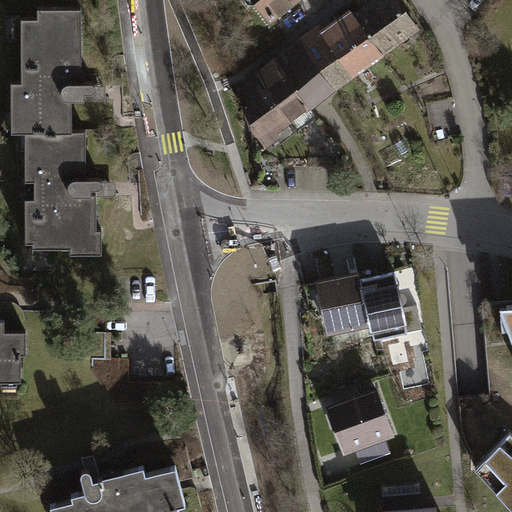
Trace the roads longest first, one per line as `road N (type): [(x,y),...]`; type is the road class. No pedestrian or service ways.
road 1 (residential): [(186,235),(374,216),(469,225)]
road 2 (residential): [(186,235),(245,511)]
road 3 (residential): [(150,0),(186,235)]
road 4 (residential): [(469,225),(475,142),(446,0)]
